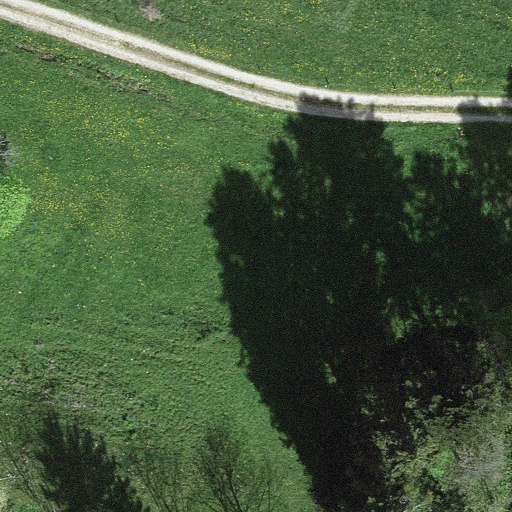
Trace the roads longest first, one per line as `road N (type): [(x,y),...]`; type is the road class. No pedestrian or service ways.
road 1 (track): [(230,80),(336,104),(511,109)]
road 2 (track): [(230,80),(0,12)]
